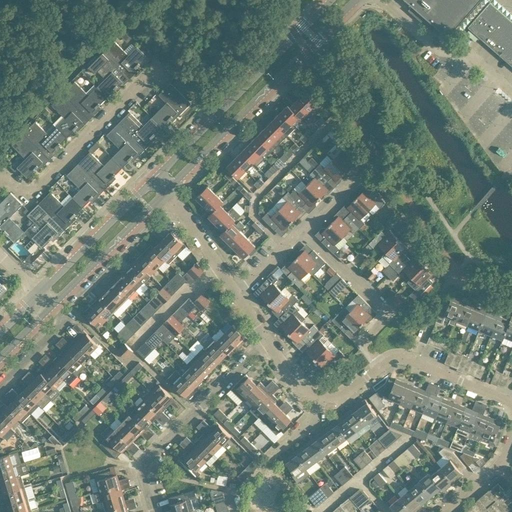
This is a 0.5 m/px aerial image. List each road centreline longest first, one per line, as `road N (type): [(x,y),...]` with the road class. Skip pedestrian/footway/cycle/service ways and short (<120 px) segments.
road 1 (residential): [(380,366),(362,341),(390,312),(302,228),(236,292)]
road 2 (tertiary): [(165,194),(359,0)]
road 3 (tertiary): [(332,0),(150,179)]
road 4 (residential): [(151,511),(138,467),(266,340)]
road 5 (residential): [(0,174),(27,197),(162,63)]
road 6 (unclassified): [(382,0),(436,50),(480,58),(511,87)]
road 7 (tertiary): [(51,306),(165,194)]
road 8 (tertiary): [(150,179),(39,293)]
road 9 (residential): [(511,400),(415,361),(380,366)]
road 10 (residential): [(236,292),(165,194)]
